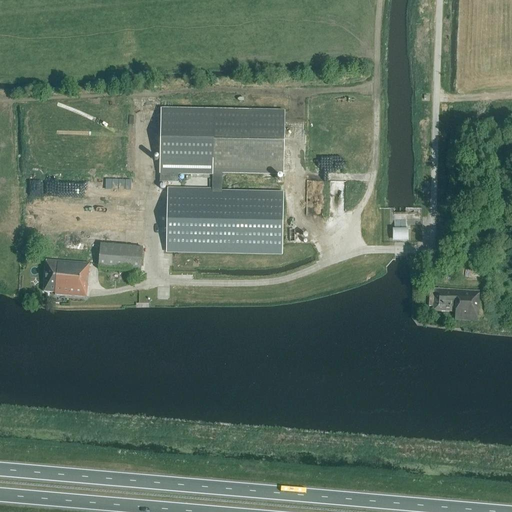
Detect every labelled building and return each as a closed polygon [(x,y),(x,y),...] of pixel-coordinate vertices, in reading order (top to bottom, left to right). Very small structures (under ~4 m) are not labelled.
[(179,175),(212,176),(212,194),(166,193),(166,243),(175,243),(242,244),(243,194),(221,194),(222,174),(283,175),(284,112),(165,109),(162,109),(160,182),(179,183),(179,175)] [(89,193),(88,183),(73,184),(75,195),(89,193)] [(394,231),(393,231),(393,239),(407,239),(407,231),(406,231),(394,231)] [(144,249),(101,245),(99,269),(142,272),(144,249)] [(90,264),(46,261),(44,292),(55,293),(55,295),(84,298),(85,289),(88,289),(90,264)] [(479,291),(429,289),(428,307),(433,307),(433,310),(455,312),(455,319),(477,320),(479,291)]
